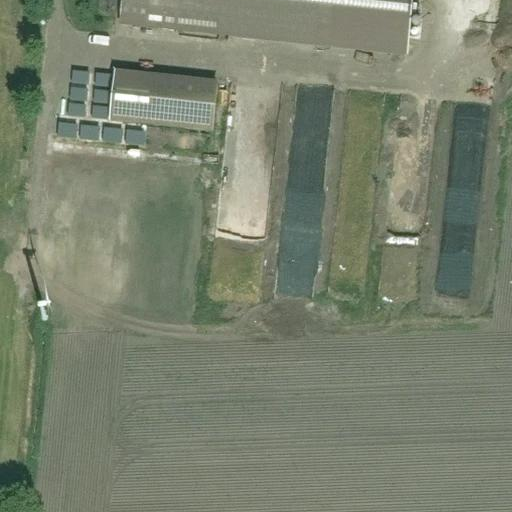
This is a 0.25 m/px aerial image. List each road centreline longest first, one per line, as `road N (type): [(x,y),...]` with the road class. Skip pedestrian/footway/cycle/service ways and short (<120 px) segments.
road 1 (track): [(6,511),(42,131)]
road 2 (unclassified): [(42,131),(55,0)]
